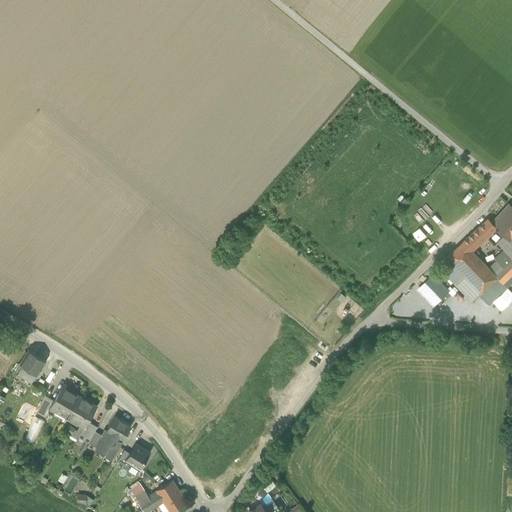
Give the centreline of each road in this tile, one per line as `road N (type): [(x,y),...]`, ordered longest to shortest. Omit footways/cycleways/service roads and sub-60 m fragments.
road 1 (track): [(273,0),(501,185)]
road 2 (residential): [(0,315),(145,416),(203,504)]
road 3 (unclassified): [(368,322),(220,511)]
road 4 (unclassified): [(511,172),(368,322)]
road 5 (unclassified): [(368,322),(511,332)]
